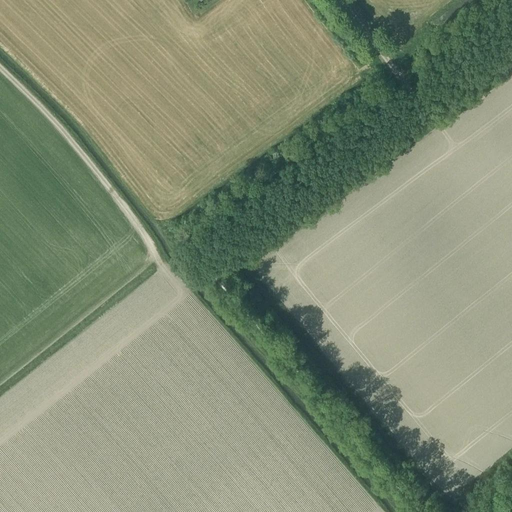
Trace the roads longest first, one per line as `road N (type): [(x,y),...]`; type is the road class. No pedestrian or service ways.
road 1 (track): [(0,68),(126,210),(180,285)]
road 2 (track): [(339,0),(439,126)]
